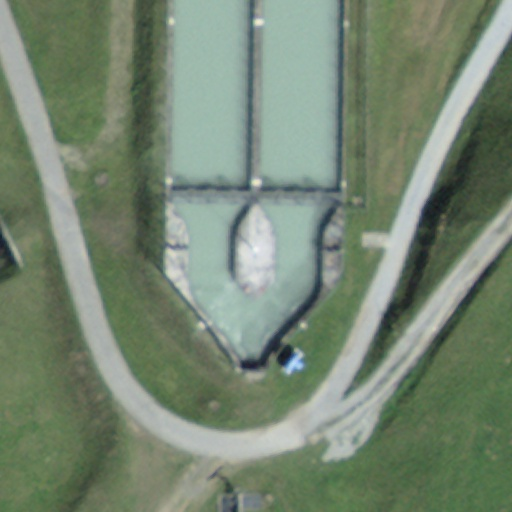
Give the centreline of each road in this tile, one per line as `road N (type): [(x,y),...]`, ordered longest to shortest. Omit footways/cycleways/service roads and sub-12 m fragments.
road 1 (track): [(511,9),(420,178),(334,383),(299,434),(355,409),(394,373),(511,216)]
road 2 (unclassified): [(299,434),(217,445),(175,432),(123,386),(91,318),(0,17)]
